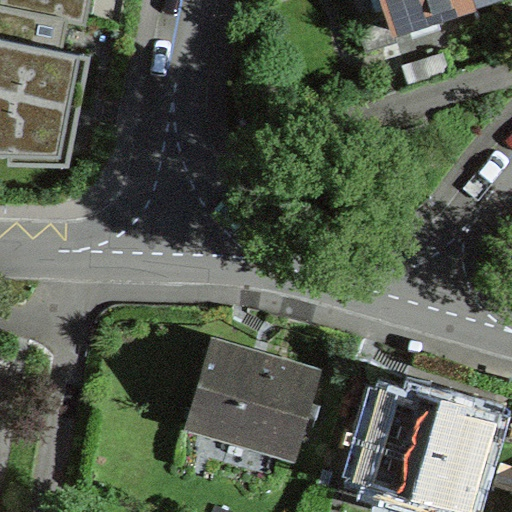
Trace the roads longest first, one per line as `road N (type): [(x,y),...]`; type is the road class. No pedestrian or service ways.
road 1 (residential): [(164,251),(277,267),(430,305)]
road 2 (residential): [(164,251),(167,164),(196,0)]
road 3 (residential): [(0,253),(164,251)]
road 4 (residential): [(430,305),(467,216),(511,169)]
